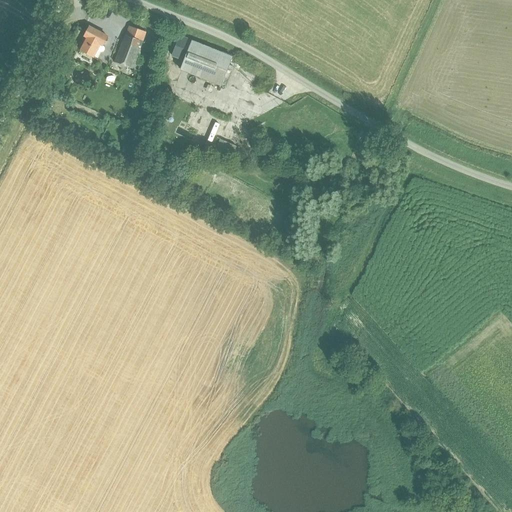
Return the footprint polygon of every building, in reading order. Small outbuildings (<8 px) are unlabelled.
[(132,70),(146,32),(128,25),(114,63),(132,70)] [(103,45),(108,35),(90,26),(85,35),(86,36),(86,37),(87,36),(81,49),(94,56),(101,44),(103,45)] [(183,61),(180,70),(220,86),(221,83),(226,70),(230,72),(232,67),(228,65),(231,57),(179,37),(171,57),(183,61)] [(172,73),(175,62),(169,61),(166,71),(172,73)] [(189,93),(187,98),(206,105),(208,100),(189,93)] [(193,126),(196,116),(190,114),(186,123),(193,126)] [(236,146),(220,139),(215,150),(231,157),(236,146)] [(251,158),(256,163),(259,160),(261,162),(266,157),(267,158),(268,157),(270,155),(273,158),(276,154),(269,148),(263,155),(261,157),(256,153),(251,158)]
